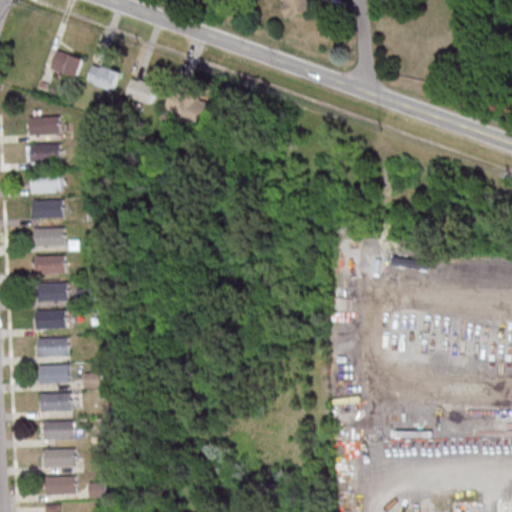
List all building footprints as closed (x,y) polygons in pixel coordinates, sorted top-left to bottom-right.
[(281,0),(286,17),(310,10),(307,0),(281,0)] [(84,58),(58,49),(52,68),(78,76),(84,58)] [(88,83),(114,93),(122,71),(96,61),(88,83)] [(127,93),(153,104),(161,86),(134,75),(127,93)] [(165,112),(202,127),(212,102),(175,87),(165,112)] [(28,116),(58,114),(59,132),(29,133),(28,116)] [(28,143),(58,141),(59,159),(29,161),(28,143)] [(30,171),(60,169),(61,187),(31,188),(30,171)] [(31,199),(61,198),(62,216),(32,217),(31,199)] [(33,227),(63,226),(63,244),(33,245),(33,227)] [(33,255),(63,254),(64,271),(34,273),(33,255)] [(36,282),(66,281),(67,299),(37,300),(36,282)] [(34,310),(64,309),(65,326),(35,328),(34,310)] [(36,338),(66,336),(67,354),(37,355),(36,338)] [(37,364),(67,363),(68,381),(38,382),(37,364)] [(101,372),(86,372),(86,386),(101,386),(101,372)] [(39,392),(69,391),(70,409),(40,410),(39,392)] [(42,421),(72,419),(73,437),(43,438),(42,421)] [(43,447),(73,446),(74,464),(44,465),(43,447)] [(44,476),(74,474),(75,492),(45,494),(44,476)] [(106,482),(91,482),(91,497),(106,497),(106,482)] [(47,511),(66,511),(66,503),(47,503),(47,511)]
